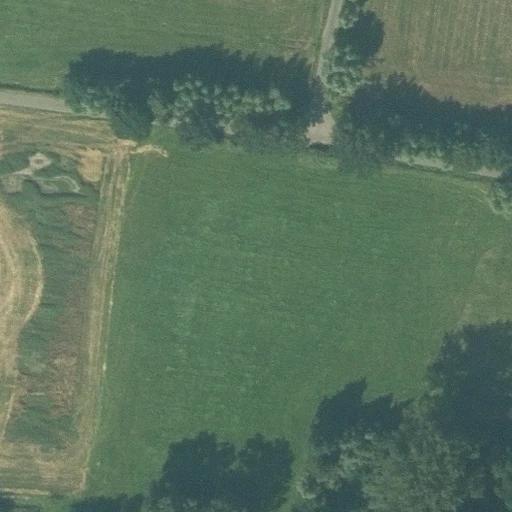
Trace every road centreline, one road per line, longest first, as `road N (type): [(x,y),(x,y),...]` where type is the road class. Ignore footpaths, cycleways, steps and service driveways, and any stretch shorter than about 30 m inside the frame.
road 1 (unclassified): [(0,98),(316,141)]
road 2 (unclassified): [(316,141),(511,177)]
road 3 (unclassified): [(316,141),(338,0)]
